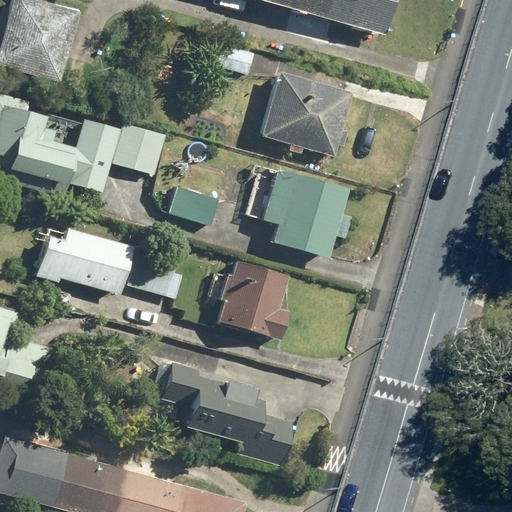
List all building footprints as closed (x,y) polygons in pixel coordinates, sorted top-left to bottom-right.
[(75,8),(48,0),(7,0),(0,28),(0,64),(55,80),(75,8)] [(390,0),(266,0),(382,31),(390,0)] [(252,51),(216,40),(210,60),(246,71),(252,51)] [(350,88),(275,68),(257,132),(332,152),(350,88)] [(26,98),(0,90),(0,175),(61,192),(65,179),(99,188),(116,126),(79,115),(70,145),(36,135),(42,114),(23,108),(26,98)] [(164,131),(121,120),(111,159),(154,170),(164,131)] [(276,164),(261,215),(275,219),(270,238),(326,255),(347,185),(276,164)] [(219,193),(177,181),(169,209),(211,221),(219,193)] [(61,237),(47,233),(35,277),(57,283),(58,279),(117,295),(131,243),(64,225),(61,237)] [(177,252),(137,242),(125,286),(174,299),(182,271),(173,268),(177,252)] [(286,271),(232,257),(215,323),(278,340),(285,311),(276,309),(286,271)] [(0,306),(0,375),(1,371),(42,383),(52,349),(9,336),(16,311),(0,306)] [(253,386),(171,363),(161,397),(187,404),(181,426),(245,443),(248,433),(288,444),(294,424),(254,413),(258,400),(249,398),(253,386)] [(3,436),(0,445),(0,492),(72,511),(241,511),(244,502),(3,436)]
